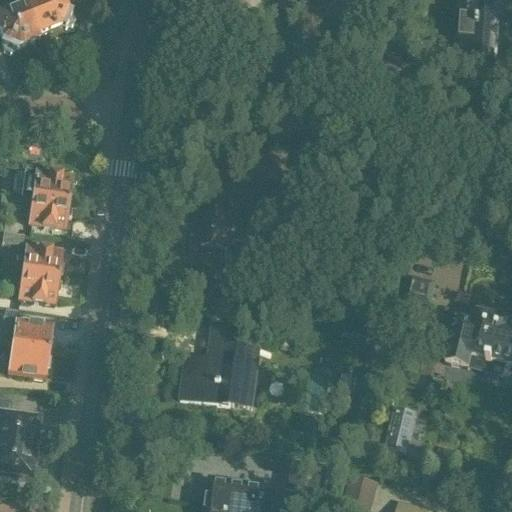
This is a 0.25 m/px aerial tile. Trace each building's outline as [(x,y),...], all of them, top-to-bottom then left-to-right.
[(64,31),(71,28),(73,21),(70,14),(66,12),(61,0),(43,0),(24,8),(37,39),(60,30),(64,31)] [(286,0),(293,12),(308,4),(311,11),(312,11),(313,12),(314,13),(315,14),(316,14),(317,14),(318,15),(319,15),(320,15),(321,15),(322,15),(323,15),(324,14),(325,14),(344,3),(345,2),(346,2),(346,1),(347,1),(347,0),(286,0)] [(502,25),(504,5),(495,4),(495,0),(462,0),(458,61),(474,63),(473,69),(494,71),(495,62),(491,62),(494,25),(502,25)] [(10,58),(17,56),(18,51),(38,43),(37,39),(24,8),(0,18),(0,38),(3,46),(1,51),(3,56),(10,58)] [(72,203),(73,194),(70,194),(72,179),(25,173),(21,201),(32,202),(68,207),(69,203),(72,203)] [(262,228),(275,195),(261,189),(246,226),(229,224),(230,218),(205,215),(201,247),(227,250),(228,248),(262,252),(264,229),(262,228)] [(69,220),(70,211),(68,211),(68,207),(32,202),(28,229),(64,234),(66,220),(69,220)] [(22,250),(23,239),(3,237),(2,247),(22,250)] [(62,278),(63,269),(60,268),(62,254),(26,249),(22,278),(58,282),(59,278),(62,278)] [(59,295),(61,286),(58,286),(58,282),(22,278),(18,304),(54,309),(56,295),(59,295)] [(408,279),(403,301),(430,307),(435,286),(408,279)] [(436,336),(432,352),(448,356),(445,366),(468,372),(469,372),(471,361),(486,364),(486,366),(492,367),(492,365),(506,369),(511,370),(511,335),(510,335),(511,325),(495,321),(481,317),(477,316),(475,326),(456,322),(453,332),(438,329),(436,336)] [(51,353),(53,343),(50,343),(52,329),(4,322),(0,346),(0,349),(11,351),(48,357),(48,353),(51,353)] [(251,398),(257,352),(242,350),(242,345),(238,344),(240,334),(213,330),(206,383),(183,380),(180,403),(229,410),(231,395),(251,398)] [(49,370),(50,361),(47,360),(48,357),(11,351),(7,379),(44,384),(46,370),(49,370)] [(0,448),(35,453),(39,424),(7,420),(9,404),(0,402),(0,448)] [(394,413),(384,454),(405,459),(415,418),(394,413)] [(0,477),(31,481),(35,453),(0,448),(0,477)] [(333,469),(289,462),(285,492),(328,499),(333,469)] [(371,511),(378,487),(350,479),(341,511),(371,511)] [(209,483),(204,511),(272,511),(275,492),(249,488),(249,484),(228,481),(227,485),(209,483)]
